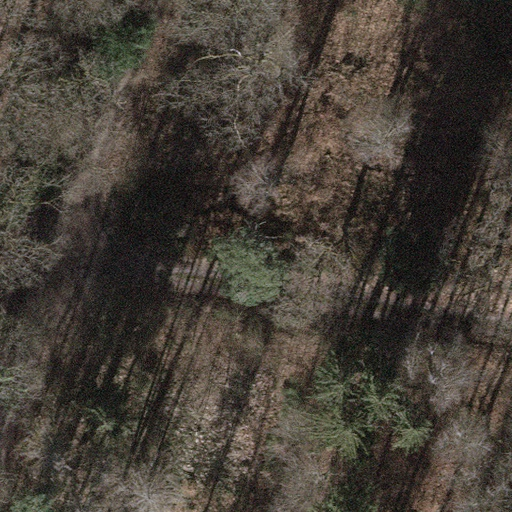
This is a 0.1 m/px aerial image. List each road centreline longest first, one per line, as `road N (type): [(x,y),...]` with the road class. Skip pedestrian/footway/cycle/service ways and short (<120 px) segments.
road 1 (track): [(0,428),(171,0)]
road 2 (track): [(511,334),(66,260)]
